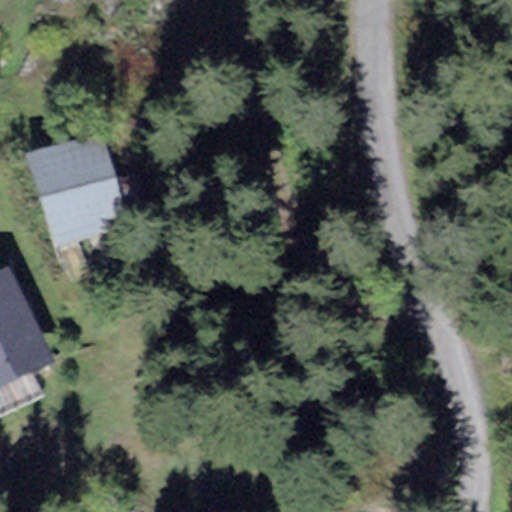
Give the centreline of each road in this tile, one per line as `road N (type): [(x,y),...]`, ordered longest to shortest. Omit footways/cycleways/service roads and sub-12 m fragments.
road 1 (residential): [(471,511),(471,437),(455,366),(386,169),(376,0)]
road 2 (track): [(251,0),(324,299),(450,350)]
